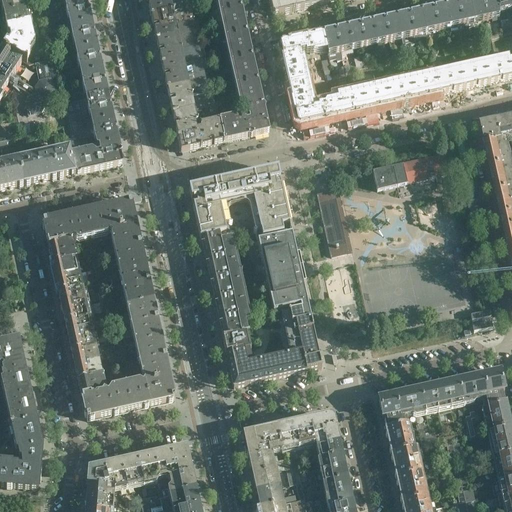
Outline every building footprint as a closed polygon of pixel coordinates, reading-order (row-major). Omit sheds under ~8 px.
[(169,9),(166,0),(146,0),(149,14),(169,9)] [(241,10),(238,0),(237,0),(218,4),(221,16),(242,12),(241,11),(241,10)] [(294,14),(291,0),(280,0),(270,3),(273,18),(274,18),(294,14)] [(311,10),(308,0),(291,0),(294,14),(311,10)] [(327,6),(326,0),(308,0),(311,10),(327,6)] [(498,15),(494,0),(483,0),(480,0),(481,0),(481,1),(469,3),(473,23),(481,21),(481,23),(491,21),(491,19),(498,17),(498,15)] [(511,0),(494,0),(498,15),(506,14),(505,11),(511,9),(511,0)] [(25,14),(22,1),(0,5),(3,19),(25,14)] [(85,1),(63,6),(42,10),(48,34),(71,29),(91,25),(85,1)] [(473,23),(469,3),(459,6),(459,5),(458,5),(457,5),(456,5),(456,6),(445,9),(449,28),(456,27),(457,29),(467,27),(466,24),(473,23)] [(197,22),(194,9),(193,4),(169,9),(149,14),(153,31),(173,27),(197,22)] [(449,28),(445,9),(434,11),(434,10),(433,10),(432,10),(432,11),(432,12),(420,14),(425,34),(432,32),(433,34),(442,32),(442,30),(449,28)] [(244,24),(242,13),(242,12),(221,16),(224,29),(244,24)] [(28,28),(25,14),(3,19),(3,20),(3,21),(3,24),(5,25),(6,32),(28,28)] [(425,34),(420,14),(410,16),(409,16),(408,16),(407,16),(407,17),(396,20),(400,39),(408,37),(409,39),(418,37),(418,35),(425,34)] [(400,39),(396,20),(385,22),(385,21),(384,21),(383,21),(383,22),(372,25),(376,44),(384,43),(384,45),(389,44),(394,43),(393,41),(400,39)] [(246,35),(244,24),(224,29),(227,40),(247,36),(247,35),(246,35)] [(93,33),(93,32),(92,32),(91,25),(71,29),(73,36),(71,36),(72,42),(94,37),(94,36),(93,34),(93,33)] [(376,44),(372,25),(361,27),(360,27),(360,26),(359,27),(359,28),(347,30),(351,50),(359,48),(360,50),(370,48),(369,46),(376,44)] [(34,47),(30,27),(28,28),(6,32),(8,39),(9,40),(10,45),(9,45),(6,45),(3,50),(6,51),(5,52),(22,63),(25,65),(31,57),(29,56),(34,47)] [(183,51),(181,42),(176,43),(173,27),(153,31),(162,68),(181,64),(186,63),(183,51)] [(351,50),(347,30),(337,33),(336,32),(335,32),(334,32),(334,33),(325,35),(323,36),(327,53),(327,55),(335,53),(335,55),(345,53),(344,51),(351,50)] [(249,48),(247,37),(247,36),(227,40),(229,53),(249,48)] [(327,53),(323,36),(313,38),(309,39),(309,38),(308,38),(307,38),(306,38),(305,39),(305,40),(306,40),(309,53),(309,54),(311,54),(318,53),(318,55),(327,53)] [(96,50),(94,41),(95,40),(94,39),(94,38),(94,37),(72,42),(73,46),(75,46),(77,54),(96,50)] [(203,47),(201,40),(190,43),(191,49),(203,47)] [(309,53),(306,40),(305,40),(283,45),(283,44),(281,45),(280,47),(279,47),(280,49),(281,53),(280,53),(280,56),(281,57),(282,58),(282,56),(298,53),(299,55),(300,55),(309,53)] [(252,59),(249,48),(229,53),(232,65),(252,61),(252,60),(252,59)] [(32,90),(15,79),(13,77),(22,63),(5,52),(6,51),(3,50),(2,52),(1,51),(0,53),(0,54),(0,55),(0,97),(9,84),(11,85),(12,85),(29,96),(30,99),(26,105),(28,118),(41,115),(55,93),(53,86),(59,85),(54,62),(35,66),(39,83),(35,90),(32,90)] [(99,57),(99,56),(98,56),(96,50),(77,54),(78,60),(76,61),(77,66),(99,61),(99,60),(99,59),(99,57)] [(302,68),(300,56),(300,55),(299,55),(298,53),(282,56),(282,58),(285,72),(302,68)] [(369,69),(367,64),(360,65),(358,60),(354,61),(356,72),(369,69)] [(511,81),(511,78),(508,63),(508,61),(501,63),(500,60),(490,63),(491,65),(484,67),(488,87),(499,84),(500,85),(501,85),(501,84),(502,84),(511,81)] [(102,74),(100,65),(101,64),(100,64),(100,63),(99,61),(77,66),(78,70),(80,70),(82,78),(102,74)] [(255,72),(252,62),(252,61),(232,65),(235,77),(255,72)] [(186,89),(184,77),(181,64),(162,68),(167,93),(186,89)] [(488,87),(484,67),(476,69),(476,66),(466,68),(466,71),(459,72),(464,92),(475,90),(476,90),(477,90),(477,89),(488,87)] [(307,67),(302,68),(285,72),(288,87),(305,83),(310,82),(307,67)] [(464,92),(459,72),(452,74),(451,71),(441,73),(442,76),(434,78),(439,98),(450,95),(451,95),(451,96),(452,96),(453,95),(453,94),(464,92)] [(257,83),(255,72),(235,77),(238,89),(258,85),(258,84),(257,84),(257,83)] [(104,81),(104,80),(103,80),(102,74),(82,78),(84,84),(81,85),(82,90),(104,85),(104,84),(104,83),(104,81)] [(439,98),(434,78),(428,79),(427,77),(417,79),(418,81),(411,83),(415,103),(426,100),(426,101),(427,101),(428,101),(428,100),(439,98)] [(415,103),(411,83),(403,85),(403,82),(393,84),(394,87),(386,88),(391,108),(402,106),(402,107),(403,107),(403,106),(404,106),(404,105),(415,103)] [(208,84),(186,89),(167,93),(170,105),(189,101),(214,96),(211,83),(208,84)] [(309,98),(305,83),(288,87),(292,102),(309,98)] [(108,104),(105,89),(106,89),(106,88),(105,87),(104,85),(82,90),(83,95),(86,95),(89,109),(87,110),(88,114),(110,109),(110,108),(110,107),(109,106),(110,105),(108,104)] [(260,96),(258,89),(258,86),(258,85),(238,89),(240,101),(260,96)] [(391,108),(386,88),(379,90),(378,87),(369,89),(369,92),(361,94),(366,114),(377,111),(377,112),(378,112),(379,112),(379,111),(380,111),(391,108)] [(366,114),(361,94),(354,95),(354,93),(344,95),(345,97),(337,99),(337,101),(341,119),(353,117),(354,117),(355,117),(355,116),(366,114)] [(263,109),(260,96),(240,101),(242,109),(243,110),(245,109),(245,111),(246,112),(247,112),(263,109)] [(312,111),(309,98),(292,102),(295,116),(295,117),(312,113),(312,111)] [(192,113),(189,101),(170,105),(172,117),(192,113)] [(341,119),(337,101),(330,103),(330,105),(322,107),(322,108),(325,123),(325,124),(326,124),(327,123),(327,122),(341,119)] [(325,123),(322,108),(312,111),(312,113),(295,117),(295,116),(294,117),(294,118),(294,119),(295,122),(296,122),(297,127),(298,127),(300,128),(323,123),(324,124),(325,124),(325,123)] [(114,129),(110,114),(111,113),(111,112),(110,111),(110,109),(88,114),(66,119),(71,139),(78,137),(79,142),(93,139),(115,134),(115,132),(115,131),(115,130),(115,129),(114,129)] [(219,117),(217,109),(209,110),(211,118),(219,117)] [(266,123),(264,112),(264,111),(264,110),(263,110),(263,109),(247,112),(250,124),(251,126),(266,123)] [(225,145),(220,125),(200,129),(208,118),(206,110),(200,118),(202,120),(196,130),(195,124),(175,129),(181,155),(225,145)] [(195,124),(192,113),(172,117),(175,129),(195,124)] [(249,139),(246,124),(244,122),(242,123),(242,122),(239,121),(232,122),(237,142),(249,139)] [(511,143),(511,121),(500,125),(504,144),(505,144),(510,143),(511,143)] [(237,142),(232,122),(220,125),(225,145),(237,142)] [(268,134),(266,123),(251,126),(250,124),(246,124),(249,139),(249,140),(251,140),(252,139),(268,135),(268,134)] [(504,144),(500,125),(482,128),(486,145),(485,146),(487,147),(487,148),(504,144)] [(118,146),(116,138),(117,137),(116,136),(116,135),(115,134),(93,139),(94,143),(96,142),(98,150),(118,146)] [(86,176),(82,155),(79,142),(78,137),(71,139),(65,140),(68,152),(69,152),(75,178),(86,176)] [(510,156),(508,149),(506,148),(505,144),(504,144),(487,148),(489,160),(510,156)] [(120,158),(118,146),(98,150),(99,156),(95,157),(96,161),(101,160),(101,162),(120,158)] [(57,181),(52,158),(50,149),(33,153),(35,160),(40,184),(51,182),(52,183),(55,182),(56,181),(57,181)] [(69,152),(68,152),(58,155),(59,157),(52,158),(57,181),(58,180),(59,181),(62,181),(62,179),(73,177),(74,178),(75,178),(69,152)] [(99,173),(96,161),(95,157),(92,155),(86,156),(86,155),(82,155),(86,176),(99,173)] [(511,167),(511,164),(510,156),(489,160),(492,172),(511,167)] [(122,167),(120,158),(101,162),(101,160),(96,161),(99,173),(117,169),(118,170),(119,170),(120,170),(121,170),(121,169),(122,169),(122,168),(122,167)] [(446,177),(442,158),(432,160),(432,161),(403,167),(393,169),(392,169),(373,173),(372,173),(377,193),(397,189),(397,188),(407,186),(436,179),(436,180),(446,177)] [(40,184),(35,160),(25,162),(26,164),(19,166),(24,188),(25,188),(26,189),(29,188),(30,187),(40,184)] [(24,188),(19,166),(12,167),(11,165),(2,167),(7,191),(18,189),(19,190),(22,190),(23,188),(24,188)] [(511,180),(511,167),(492,172),(495,185),(511,180)] [(289,229),(277,174),(217,187),(228,236),(253,231),(256,243),(283,237),(282,231),(289,229)] [(511,193),(511,180),(495,185),(498,197),(511,193)] [(228,236),(217,187),(189,193),(200,242),(201,242),(219,238),(228,236)] [(351,255),(337,194),(337,193),(317,198),(331,260),(351,255)] [(511,206),(511,193),(498,197),(500,209),(511,206)] [(452,213),(450,202),(443,203),(445,215),(452,213)] [(175,403),(133,214),(134,213),(133,209),(131,209),(131,207),(129,207),(127,206),(124,206),(123,208),(106,212),(110,232),(110,233),(114,236),(113,238),(145,382),(146,384),(144,388),(145,389),(149,409),(175,403)] [(511,219),(511,206),(500,209),(503,221),(511,219)] [(110,232),(106,212),(105,212),(103,211),(100,212),(99,213),(87,216),(92,239),(108,235),(110,233),(110,232)] [(92,239),(87,216),(74,219),(73,218),(70,218),(69,220),(68,220),(73,240),(76,243),(92,239)] [(511,219),(503,221),(506,233),(511,231),(511,219)] [(73,240),(68,220),(43,226),(48,248),(69,243),(70,244),(73,240)] [(239,277),(231,243),(221,245),(219,238),(201,242),(210,283),(239,277)] [(306,286),(299,257),(296,258),(291,238),(257,245),(262,267),(265,266),(266,272),(266,274),(266,275),(266,276),(266,278),(266,279),(266,280),(266,281),(267,282),(267,283),(267,284),(268,285),(268,286),(269,287),(270,287),(271,293),(268,293),(273,315),(300,309),(301,313),(299,313),(301,318),(309,317),(302,287),(306,286)] [(75,261),(72,247),(71,245),(70,244),(69,243),(48,248),(52,267),(74,262),(75,261)] [(77,276),(74,262),(52,267),(55,281),(77,276)] [(365,324),(354,270),(331,275),(342,328),(365,324)] [(81,290),(77,276),(55,281),(58,296),(81,290)] [(247,315),(239,277),(210,283),(219,321),(247,315)] [(86,289),(81,290),(58,296),(62,310),(84,305),(89,304),(86,289)] [(87,320),(84,305),(62,310),(65,325),(87,320)] [(271,356),(270,351),(262,353),(263,358),(257,360),(258,365),(251,366),(248,353),(249,352),(251,352),(247,336),(223,341),(222,341),(233,390),(321,371),(310,322),(309,317),(301,318),(299,313),(281,317),(289,352),(287,352),(285,354),(286,358),(279,360),(278,355),(271,356)] [(247,336),(245,327),(250,326),(247,315),(219,321),(223,341),(247,336)] [(91,334),(87,320),(65,325),(68,339),(91,334)] [(94,349),(91,334),(68,339),(71,354),(94,349)] [(374,349),(372,342),(366,343),(362,344),(364,351),(374,349)] [(21,358),(18,343),(1,347),(0,365),(0,366),(3,366),(3,361),(21,358)] [(97,363),(94,349),(71,354),(75,368),(97,363)] [(25,370),(24,366),(22,365),(21,358),(3,361),(3,366),(3,368),(5,376),(24,372),(24,371),(25,370)] [(100,378),(97,363),(75,368),(78,383),(100,378)] [(27,385),(26,379),(27,378),(26,374),(24,373),(24,372),(5,376),(3,377),(4,382),(2,383),(4,390),(27,385)] [(504,395),(500,376),(490,378),(488,377),(485,378),(484,380),(482,380),(481,379),(477,380),(477,381),(470,383),(474,401),(483,399),(484,402),(488,401),(487,398),(502,395),(504,395)] [(104,393),(101,378),(100,378),(78,383),(82,402),(103,397),(104,396),(105,394),(104,393)] [(474,401),(470,383),(464,384),(463,383),(459,384),(459,385),(458,385),(463,406),(474,404),(474,401)] [(463,406),(458,385),(457,386),(456,384),(452,385),(451,387),(445,388),(449,409),(463,406)] [(31,395),(30,391),(28,390),(27,385),(4,390),(7,403),(30,397),(30,396),(31,395)] [(149,409),(145,389),(144,388),(142,386),(126,390),(131,413),(149,409)] [(449,409),(445,388),(432,391),(437,412),(449,409)] [(131,413),(126,390),(110,394),(107,397),(111,417),(131,413)] [(437,412),(432,391),(426,392),(425,391),(421,392),(421,394),(420,394),(425,415),(437,412)] [(425,415),(420,394),(419,394),(418,393),(414,394),(413,395),(407,397),(411,417),(414,417),(425,415)] [(505,406),(502,395),(487,398),(488,401),(484,402),(483,402),(485,411),(505,406)] [(111,417),(107,397),(104,396),(103,397),(82,402),(85,415),(84,417),(85,420),(86,421),(87,423),(111,417)] [(33,410),(31,404),(33,403),(32,399),(30,398),(30,397),(7,403),(10,415),(33,410)] [(411,417),(407,397),(401,398),(400,397),(396,398),(396,399),(394,400),(393,399),(389,399),(388,401),(378,403),(382,422),(384,421),(399,418),(399,420),(404,419),(404,417),(410,416),(411,417)] [(508,418),(506,413),(508,412),(507,408),(505,408),(505,406),(485,411),(484,411),(486,423),(508,418)] [(36,420),(36,416),(34,416),(33,410),(10,415),(12,427),(10,428),(35,423),(35,422),(36,420)] [(252,427),(249,416),(239,418),(242,429),(252,427)] [(406,428),(404,420),(404,419),(399,420),(399,418),(384,421),(386,433),(406,428)] [(511,428),(510,425),(509,424),(508,418),(486,423),(489,435),(510,431),(510,429),(511,428)] [(334,431),(332,421),(330,420),(316,423),(315,422),(312,423),(311,424),(310,424),(313,440),(322,438),(322,437),(325,436),(325,433),(334,431)] [(38,435),(37,430),(38,428),(37,424),(36,424),(35,423),(10,428),(10,429),(13,429),(15,441),(38,435)] [(314,445),(313,440),(310,424),(309,425),(308,424),(304,424),(303,426),(294,428),(298,448),(314,445)] [(298,448),(294,428),(283,430),(282,429),(278,430),(278,432),(277,432),(282,452),(298,448)] [(411,440),(408,428),(406,428),(386,433),(386,434),(385,435),(386,439),(388,439),(389,445),(411,440)] [(282,452),(277,432),(276,432),(275,431),(271,432),(270,433),(260,435),(264,452),(261,453),(262,459),(270,458),(269,455),(282,452)] [(338,446),(336,437),(337,436),(336,432),(335,432),(334,431),(325,433),(325,436),(322,437),(322,438),(313,440),(314,445),(317,447),(318,451),(338,446)] [(511,442),(511,438),(511,437),(511,436),(511,432),(510,432),(510,431),(489,435),(492,447),(511,442)] [(470,440),(469,434),(455,437),(457,443),(470,440)] [(42,446),(41,442),(39,441),(38,435),(15,441),(18,453),(19,453),(41,448),(41,447),(42,446)] [(264,452),(260,435),(252,437),(250,436),(247,437),(246,439),(244,439),(248,455),(247,457),(247,460),(249,461),(249,462),(262,459),(261,453),(264,452)] [(457,443),(455,437),(443,440),(444,445),(457,443)] [(414,452),(411,440),(389,445),(390,450),(389,452),(390,455),(391,456),(392,457),(414,452)] [(444,445),(443,440),(431,442),(432,448),(444,445)] [(511,442),(492,447),(495,460),(511,455),(511,442)] [(340,458),(338,446),(318,451),(321,462),(340,458)] [(40,463),(41,450),(41,448),(19,453),(21,461),(23,462),(23,461),(40,463)] [(195,492),(193,483),(194,482),(193,478),(192,478),(191,473),(192,473),(191,469),(190,468),(186,454),(187,454),(186,451),(184,452),(172,455),(171,455),(176,478),(170,479),(157,493),(158,500),(159,500),(195,492)] [(416,462),(414,452),(392,457),(392,458),(391,459),(391,463),(393,463),(394,469),(411,465),(410,464),(416,462)] [(462,462),(460,454),(454,456),(456,463),(462,462)] [(176,478),(171,455),(161,457),(160,456),(157,457),(156,459),(155,459),(159,479),(166,478),(170,479),(176,478)] [(511,468),(511,455),(495,460),(497,472),(511,468)] [(159,479),(155,459),(153,459),(152,458),(148,459),(148,461),(138,463),(143,486),(158,483),(159,480),(159,479)] [(274,474),(270,458),(262,459),(249,462),(250,465),(249,466),(250,470),(251,470),(253,479),(274,474)] [(340,458),(321,462),(319,463),(322,474),(343,470),(340,458)] [(40,471),(40,463),(23,461),(23,462),(23,469),(22,471),(22,477),(39,478),(39,477),(41,477),(41,472),(40,471)] [(419,474),(417,467),(419,467),(418,462),(416,462),(410,464),(411,465),(394,469),(395,474),(394,476),(395,479),(397,480),(397,481),(414,478),(413,476),(419,474)] [(143,486),(138,463),(128,465),(127,464),(123,464),(123,466),(121,466),(126,490),(143,486)] [(17,491),(19,471),(19,469),(12,469),(12,467),(6,466),(5,490),(6,492),(11,492),(12,491),(17,491)] [(126,490),(121,466),(119,467),(118,466),(115,466),(114,468),(105,470),(109,489),(114,489),(114,492),(126,490)] [(511,468),(497,472),(500,484),(511,481),(511,468)] [(300,479),(299,476),(297,469),(292,470),(296,487),(301,485),(300,483),(300,479)] [(109,489),(105,470),(89,473),(88,487),(89,487),(109,489)] [(347,479),(346,475),(344,475),(343,470),(322,474),(324,486),(346,482),(345,480),(347,479)] [(40,485),(40,480),(39,479),(39,478),(22,477),(22,471),(19,471),(17,491),(38,493),(39,486),(40,485)] [(275,474),(274,474),(253,479),(257,495),(278,491),(275,474)] [(422,487),(420,480),(422,479),(421,474),(419,474),(413,476),(414,478),(397,481),(397,482),(396,484),(397,487),(398,488),(400,493),(416,490),(416,488),(422,487)] [(468,487),(466,479),(459,480),(461,488),(468,487)] [(511,494),(511,481),(500,484),(503,496),(511,494)] [(348,494),(347,489),(348,487),(348,484),(346,483),(346,482),(324,486),(327,499),(348,494)] [(305,503),(304,500),(302,491),(301,485),(296,487),(300,504),(305,503)] [(424,499),(423,492),(425,491),(423,486),(422,487),(416,488),(416,490),(400,493),(401,499),(400,500),(400,504),(402,504),(402,506),(420,502),(419,500),(424,499)] [(111,501),(112,493),(114,492),(114,489),(109,489),(89,487),(88,494),(87,495),(87,499),(88,500),(88,499),(111,501)] [(263,511),(282,508),(278,491),(257,495),(260,511),(263,511)] [(198,507),(195,492),(159,500),(162,511),(179,511),(198,508),(198,507)] [(351,505),(348,494),(327,499),(330,510),(351,505)] [(511,494),(503,496),(505,508),(511,506),(511,494)] [(425,511),(427,511),(425,504),(428,504),(426,498),(424,499),(419,500),(420,502),(402,506),(403,507),(401,508),(402,511),(403,511),(425,511)] [(110,511),(111,501),(88,499),(88,500),(87,507),(86,507),(86,511),(87,511),(92,511),(110,511)] [(467,511),(473,511),(471,503),(465,505),(466,511),(467,511)]
